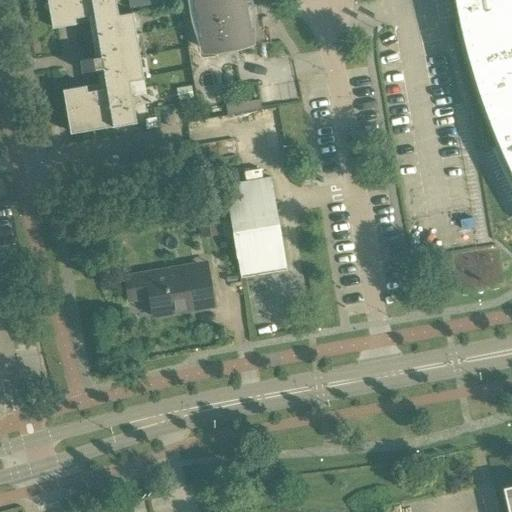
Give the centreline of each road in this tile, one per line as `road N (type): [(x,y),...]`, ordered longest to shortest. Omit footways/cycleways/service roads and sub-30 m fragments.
road 1 (tertiary): [(381,367),(31,440)]
road 2 (tertiary): [(39,466),(166,426),(383,384)]
road 3 (tertiary): [(511,341),(381,367)]
road 4 (tertiary): [(383,384),(511,361)]
